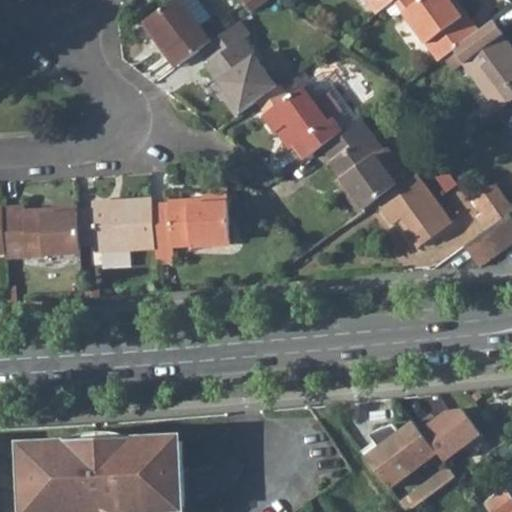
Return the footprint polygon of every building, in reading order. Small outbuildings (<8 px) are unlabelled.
[(180,65),(201,49),(212,41),(200,25),(182,0),(174,0),(145,22),(167,52),(169,50),(180,65)] [(182,0),(200,25),(212,17),(199,0),(182,0)] [(243,0),(252,12),(267,0),(243,0)] [(368,0),(377,13),(386,6),(394,0),(368,0)] [(439,60),(443,57),(479,31),(470,18),(466,20),(450,0),(394,0),(386,6),(391,13),(396,15),(403,12),(439,60)] [(450,0),(466,20),(470,18),(456,0),(450,0)] [(499,111),(500,110),(511,101),(511,45),(504,34),(503,35),(494,20),(479,31),(443,57),(453,71),(464,64),(499,111)] [(237,115),(256,101),(278,86),(244,38),(250,34),(240,21),(212,41),(201,49),(210,61),(206,64),(224,89),(229,95),(225,98),(237,115)] [(165,53),(176,68),(180,65),(169,50),(167,52),(165,53)] [(332,118),(342,132),(358,120),(322,72),(307,83),(319,100),(328,94),(341,111),(332,118)] [(305,159),(322,147),(326,144),(342,132),(332,118),(341,111),(328,94),(319,100),(307,83),(286,98),(278,86),(256,101),(265,113),(263,115),(276,133),(282,128),(295,146),(305,159)] [(220,92),(225,98),(229,95),(224,89),(220,92)] [(511,102),(500,111),(511,131),(511,102)] [(364,209),(409,177),(387,147),(384,149),(361,117),(358,120),(342,132),(326,144),(336,158),(332,161),(329,162),(341,179),(364,209)] [(276,133),(289,150),(295,146),(282,128),(276,133)] [(448,162),(449,164),(474,146),(468,135),(442,154),(448,162)] [(322,147),(332,161),(336,158),(326,144),(322,147)] [(431,162),(437,170),(448,162),(442,154),(431,162)] [(394,224),(399,220),(403,218),(422,244),(453,221),(418,173),(378,202),(394,224)] [(338,182),(360,212),(364,209),(341,179),(338,182)] [(493,226),(510,213),(511,212),(511,207),(494,183),(473,198),(483,213),(493,226)] [(153,204),(156,248),(177,247),(178,247),(178,242),(193,241),(193,244),(231,241),(228,194),(205,195),(205,198),(205,203),(191,203),(191,199),(169,200),(170,203),(153,204)] [(79,210),(81,246),(96,246),(96,252),(101,252),(134,250),(156,248),(153,204),(153,198),(119,200),(120,206),(94,207),(94,209),(79,210)] [(6,254),(7,258),(81,253),(81,246),(79,210),(79,205),(55,207),(55,210),(56,214),(26,216),(26,212),(26,207),(4,209),(6,254)] [(487,230),(465,246),(478,264),(480,267),(511,244),(511,243),(511,215),(510,213),(493,226),(487,230)] [(477,217),(487,230),(493,226),(483,213),(477,217)] [(399,220),(418,247),(422,244),(403,218),(399,220)] [(156,248),(157,258),(178,257),(177,247),(156,248)] [(101,252),(102,265),(135,263),(134,250),(101,252)] [(9,287),(10,303),(17,303),(16,286),(9,287)] [(438,452),(445,461),(464,447),(467,450),(483,437),(462,409),(450,410),(437,420),(433,414),(418,425),(438,452)] [(390,488),(438,452),(418,425),(415,421),(401,432),(395,423),(393,424),(391,425),(389,425),(388,426),(386,427),(384,427),(383,428),(381,429),(379,430),(378,431),(376,431),(375,432),(373,433),(372,434),(371,435),(375,441),(380,447),(368,457),(390,488)] [(20,449),(22,511),(152,511),(153,509),(184,508),(183,479),(181,442),(149,443),(148,438),(130,439),(131,444),(70,447),(70,441),(52,442),(52,448),(20,449)] [(70,441),(70,447),(131,444),(130,439),(70,441)] [(380,447),(375,441),(363,450),(368,457),(380,447)] [(488,502),(495,511),(511,511),(511,461),(507,465),(511,471),(511,500),(504,491),(488,502)] [(456,477),(449,467),(401,502),(408,511),(456,477)]
